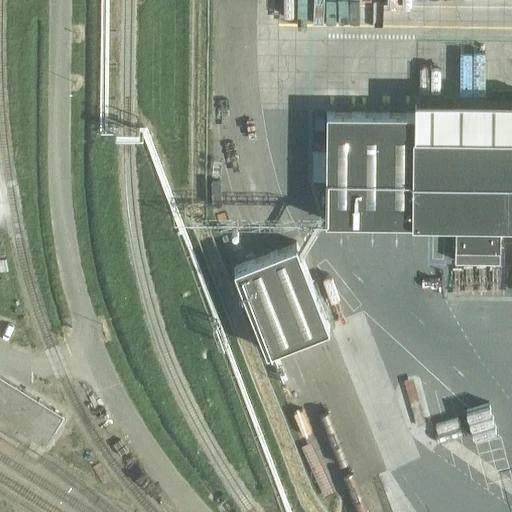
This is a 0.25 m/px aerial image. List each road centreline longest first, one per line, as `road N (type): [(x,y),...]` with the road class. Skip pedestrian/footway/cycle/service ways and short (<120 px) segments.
road 1 (unclassified): [(0,356),(26,368),(95,354),(70,279),(60,155),(62,0)]
road 2 (unknown): [(404,13),(329,33),(300,79),(292,112),(306,193),(334,249),(409,329)]
road 3 (unknown): [(404,13),(409,329)]
road 4 (unknown): [(95,354),(195,511)]
road 5 (unknown): [(409,329),(511,409)]
